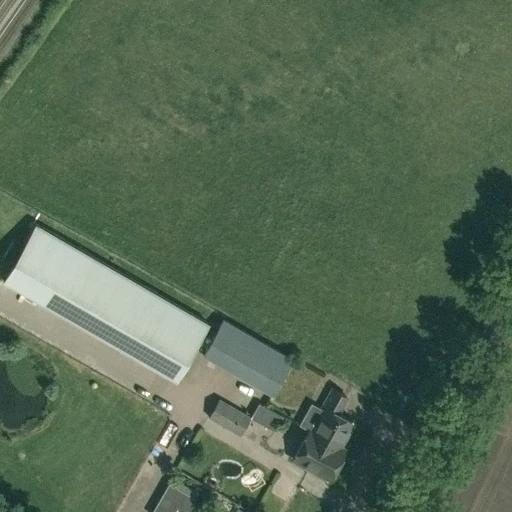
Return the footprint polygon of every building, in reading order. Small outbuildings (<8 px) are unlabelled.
[(175,378),(208,321),(33,222),(1,279),(175,378)] [(271,391),(291,357),(221,317),(201,352),(271,391)] [(339,444),(352,419),(336,411),(345,394),(329,386),(320,404),(323,406),(311,430),(308,428),(291,458),(328,477),(330,473),(334,473),(338,465),(336,461),(344,447),(339,444)] [(240,435),(251,416),(219,397),(208,416),(240,435)] [(188,511),(190,509),(196,498),(169,483),(163,494),(152,511),(188,511)]
